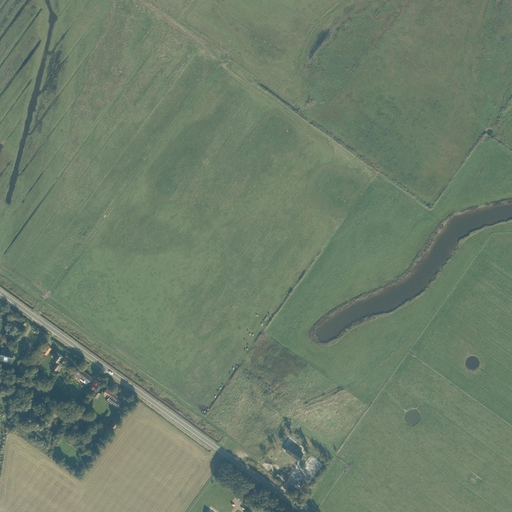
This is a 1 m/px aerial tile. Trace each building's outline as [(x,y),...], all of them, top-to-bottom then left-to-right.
[(12,320),(9,324),(14,327),(13,328),(14,329),(16,331),(20,326),(12,320)] [(8,329),(5,333),(8,335),(6,337),(10,340),(11,338),(15,340),(18,336),(8,329)] [(6,363),(10,364),(14,351),(5,348),(6,345),(3,344),(0,355),(0,357),(7,360),(6,363)] [(47,354),(52,348),(47,345),(42,351),(47,354)] [(53,352),(50,355),(53,357),(53,358),(58,361),(57,363),(56,363),(53,367),(58,372),(62,366),(61,365),(62,363),(62,362),(65,358),(57,352),(55,354),(53,352)] [(80,369),(77,373),(75,375),(80,379),(80,378),(84,381),(85,379),(88,381),(91,377),(80,369)] [(96,379),(90,386),(94,389),(99,381),(96,379)] [(109,396),(112,392),(107,388),(104,392),(109,396)] [(118,396),(112,392),(109,396),(107,398),(117,405),(120,401),(116,398),(118,396)] [(290,443),(285,450),(298,459),(303,452),(290,443)]
